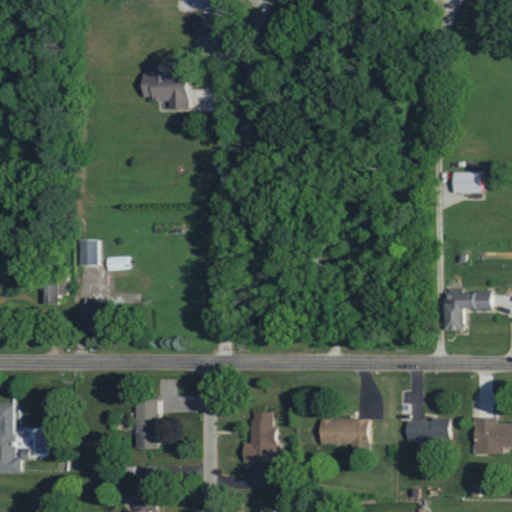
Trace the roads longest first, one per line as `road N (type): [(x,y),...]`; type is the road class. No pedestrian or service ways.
road 1 (tertiary): [(0,359),(511,362)]
road 2 (residential): [(432,362),(432,54),(446,0)]
road 3 (residential): [(240,360),(246,60)]
road 4 (residential): [(208,511),(210,362)]
